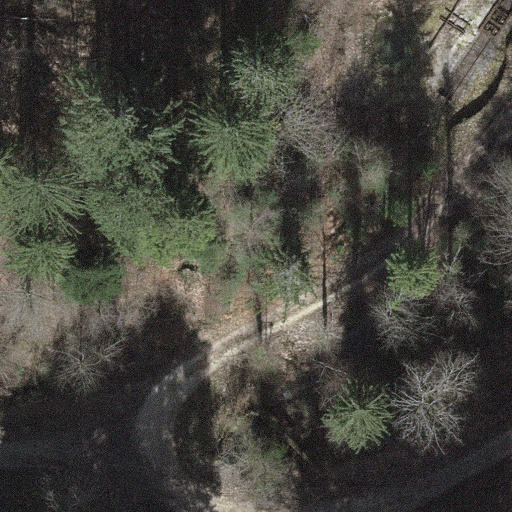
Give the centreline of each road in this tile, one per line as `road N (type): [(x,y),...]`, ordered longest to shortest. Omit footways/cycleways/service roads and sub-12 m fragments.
road 1 (track): [(118,462),(489,158),(511,124)]
road 2 (track): [(253,511),(118,462),(0,472)]
road 3 (track): [(511,428),(420,487),(337,511)]
